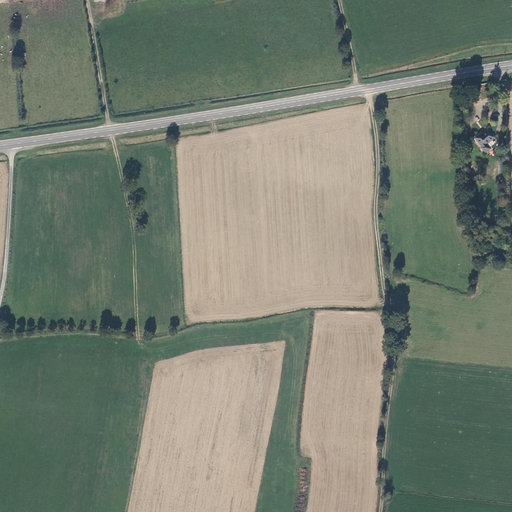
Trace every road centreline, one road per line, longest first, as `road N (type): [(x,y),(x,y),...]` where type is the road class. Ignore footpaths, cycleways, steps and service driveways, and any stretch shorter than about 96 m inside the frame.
road 1 (primary): [(0,145),(511,65)]
road 2 (track): [(378,511),(395,345),(369,96),(361,90)]
road 3 (track): [(109,130),(87,0)]
